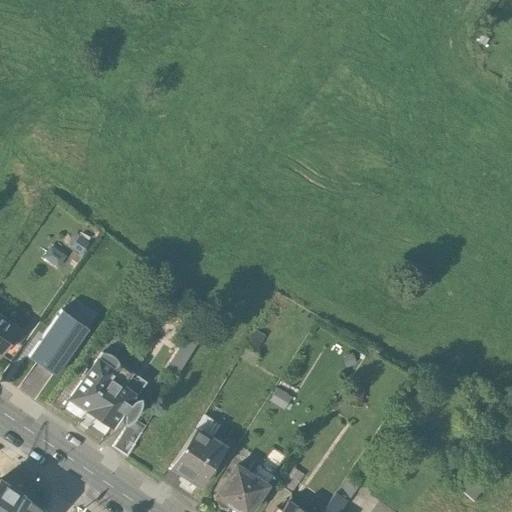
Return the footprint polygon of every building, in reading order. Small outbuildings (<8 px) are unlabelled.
[(89,243),(79,236),(70,249),(80,256),(89,243)] [(88,329),(61,309),(27,356),(54,375),(88,329)] [(21,333),(0,318),(0,357),(2,359),(3,357),(14,341),(21,333)] [(22,347),(14,341),(3,357),(11,362),(22,347)] [(353,354),(343,357),(346,368),(356,365),(353,354)] [(81,381),(68,400),(114,433),(125,416),(134,422),(142,404),(135,398),(137,395),(126,387),(134,374),(118,363),(113,370),(97,358),(88,370),(85,367),(77,378),(81,381)] [(35,395),(45,377),(31,369),(21,387),(35,395)] [(346,404),(339,399),(333,407),(340,412),(346,404)] [(206,417),(172,468),(204,489),(230,450),(212,438),(220,426),(206,417)] [(142,433),(130,425),(115,446),(126,455),(142,433)] [(511,462),(511,428),(461,489),(474,500),(495,476),(498,478),(511,462)] [(255,476),(238,465),(215,498),(236,511),(255,511),(272,488),(268,485),(273,477),(260,468),(255,476)] [(349,476),(324,511),(342,511),(361,484),(349,476)] [(15,511),(23,500),(0,484),(0,511),(15,511)] [(40,511),(23,500),(15,511),(40,511)] [(303,511),(287,501),(279,511),(303,511)]
